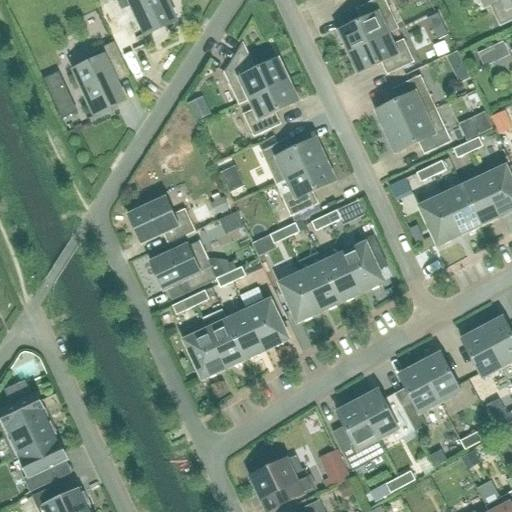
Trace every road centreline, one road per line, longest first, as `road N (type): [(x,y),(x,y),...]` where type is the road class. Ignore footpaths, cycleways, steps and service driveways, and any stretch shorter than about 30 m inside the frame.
road 1 (residential): [(235,0),(95,215),(207,451)]
road 2 (residential): [(434,319),(281,0)]
road 3 (residential): [(434,319),(207,451)]
road 4 (residential): [(123,511),(29,319)]
